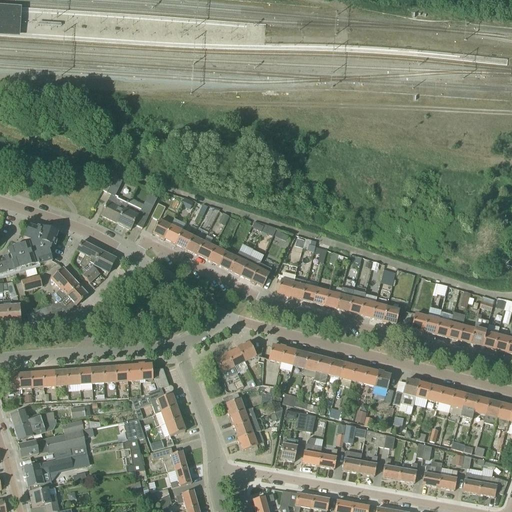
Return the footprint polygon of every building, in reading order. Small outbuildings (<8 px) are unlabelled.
[(0,29),(8,30),(8,23),(9,17),(0,16),(0,29)] [(106,193),(113,179),(110,177),(102,191),(106,193)] [(106,193),(111,196),(101,216),(117,224),(126,204),(120,201),(117,199),(117,198),(114,197),(121,182),(113,179),(106,193)] [(126,204),(117,224),(130,231),(133,225),(142,230),(156,200),(148,196),(141,211),(126,204)] [(150,218),(159,222),(159,221),(165,208),(157,204),(150,218)] [(220,223),(225,225),(229,216),(224,214),(220,223)] [(170,227),(159,221),(159,222),(152,235),(159,238),(159,239),(163,242),(164,241),(170,227)] [(275,235),(277,229),(266,225),(264,232),(275,235)] [(28,227),(25,236),(23,240),(26,241),(26,242),(27,246),(8,251),(10,259),(0,261),(0,277),(52,262),(47,248),(50,247),(52,247),(57,234),(43,229),(42,231),(28,227)] [(170,227),(164,241),(175,246),(181,232),(170,227)] [(181,232),(175,246),(186,251),(192,238),(181,232)] [(192,238),(186,251),(196,256),(203,243),(192,238)] [(81,242),(76,252),(84,256),(79,266),(83,270),(89,265),(90,262),(94,264),(100,252),(81,242)] [(203,243),(196,256),(207,261),(214,248),(203,243)] [(242,253),(264,261),(267,254),(244,246),(242,253)] [(214,248),(207,261),(218,267),(224,253),(214,248)] [(89,265),(83,270),(86,273),(82,277),(89,285),(99,275),(94,270),(95,268),(108,275),(115,260),(100,252),(94,264),(90,262),(89,265)] [(224,253),(218,267),(228,272),(235,258),(224,253)] [(239,277),(246,264),(235,258),(228,272),(239,277)] [(246,264),(239,277),(250,283),(259,265),(260,263),(249,258),(246,264)] [(375,262),(372,271),(377,273),(380,264),(375,262)] [(259,265),(250,283),(250,284),(255,286),(255,285),(262,288),(269,275),(268,275),(270,271),(259,265)] [(78,285),(62,269),(51,280),(66,297),(78,285)] [(383,271),(380,285),(391,288),(395,275),(383,271)] [(279,277),(278,280),(280,281),(277,295),(284,297),(284,299),(289,300),(289,299),(294,280),(295,277),(283,274),(282,277),(279,277)] [(38,277),(21,282),(24,293),(41,287),(38,277)] [(289,299),(301,302),(306,283),(294,280),(289,299)] [(301,302),(313,305),(318,286),(306,283),(301,302)] [(11,284),(5,285),(11,304),(17,302),(11,284)] [(51,307),(51,320),(60,320),(87,296),(78,285),(66,297),(57,305),(56,305),(51,307)] [(318,286),(313,305),(325,308),(330,288),(329,288),(329,289),(318,286)] [(336,290),(330,288),(325,308),(336,311),(341,290),(336,288),(336,290)] [(336,311),(347,314),(353,292),(353,291),(342,288),(341,290),(336,311)] [(353,292),(347,314),(359,317),(364,295),(365,295),(353,292)] [(364,295),(359,317),(371,320),(375,305),(377,299),(364,295)] [(478,309),(490,313),(494,301),(482,298),(478,309)] [(511,301),(498,298),(496,308),(511,311),(511,301)] [(12,325),(20,325),(19,308),(11,308),(3,309),(3,303),(0,303),(0,326),(4,326),(12,325)] [(399,312),(400,306),(388,303),(386,308),(383,323),(382,322),(382,324),(387,325),(388,324),(395,326),(399,312)] [(371,320),(382,322),(383,323),(386,308),(375,305),(371,320)] [(429,312),(428,312),(417,309),(415,316),(414,315),(411,330),(418,332),(418,333),(423,334),(423,333),(428,316),(429,312)] [(438,322),(439,319),(428,316),(423,333),(435,336),(438,322)] [(451,317),(450,324),(450,325),(447,339),(458,342),(462,328),(464,321),(451,317)] [(473,331),(473,330),(469,345),(481,348),(487,326),(488,323),(480,321),(476,320),(473,331)] [(435,336),(447,339),(450,325),(450,324),(438,322),(435,336)] [(487,326),(481,348),(493,351),(497,337),(497,336),(499,329),(487,326)] [(458,342),(469,345),(473,330),(462,328),(458,342)] [(497,337),(493,351),(505,354),(509,340),(497,337)] [(244,363),(255,357),(249,344),(242,348),(241,347),(237,349),(244,363)] [(268,361),(280,364),(284,349),(279,347),(279,349),(272,347),(268,361)] [(244,363),(237,349),(236,349),(237,350),(227,355),(226,354),(226,355),(233,369),(233,368),(236,374),(237,375),(247,370),(244,363)] [(285,349),(284,349),(280,364),(292,367),(296,353),(284,350),(285,349)] [(292,367),(304,370),(308,356),(296,353),(292,367)] [(233,369),(226,355),(221,357),(222,358),(215,362),(221,374),(222,374),(225,380),(236,374),(233,368),(233,369)] [(316,373),(319,359),(308,356),(304,370),(316,373)] [(316,373),(314,380),(313,382),(318,383),(325,385),(327,376),(328,376),(331,362),(319,359),(316,373)] [(331,362),(328,376),(339,379),(343,365),(331,362)] [(152,381),(152,380),(151,371),(151,366),(143,367),(143,365),(139,366),(140,382),(152,381)] [(337,386),(349,389),(354,368),(343,365),(339,379),(337,386)] [(140,382),(139,366),(138,366),(138,367),(127,368),(128,383),(140,382)] [(128,383),(127,368),(114,369),(115,383),(128,383)] [(366,371),(354,368),(349,389),(351,382),(355,383),(362,385),(366,371)] [(115,383),(114,369),(102,370),(103,384),(115,383)] [(103,384),(102,370),(90,371),(91,385),(103,384)] [(154,380),(158,391),(161,390),(162,394),(167,392),(167,391),(169,393),(171,392),(172,390),(171,388),(170,388),(169,388),(168,388),(162,370),(158,371),(159,380),(154,380)] [(78,371),(66,372),(67,387),(79,386),(78,371)] [(91,385),(90,371),(78,371),(79,386),(80,391),(91,390),(91,385)] [(377,374),(366,371),(362,385),(374,388),(378,373),(378,372),(377,374)] [(66,372),(54,373),(55,388),(67,387),(66,372)] [(43,389),(55,388),(54,373),(42,374),(43,389)] [(374,388),(372,395),(385,398),(383,403),(390,404),(393,392),(387,391),(390,377),(382,375),(383,374),(378,373),(374,388)] [(30,375),(31,390),(43,389),(42,374),(30,375)] [(19,390),(18,376),(18,375),(13,375),(13,376),(5,377),(6,391),(19,390)] [(30,375),(18,376),(19,390),(31,390),(30,375)] [(243,388),(240,381),(233,384),(236,392),(243,388)] [(412,409),(415,398),(414,398),(418,383),(414,382),(413,383),(406,381),(402,395),(396,393),(393,406),(399,407),(400,405),(412,409)] [(419,383),(418,383),(414,398),(415,398),(426,401),(430,387),(418,384),(419,383)] [(430,387),(426,401),(438,404),(441,390),(430,387)] [(168,397),(167,392),(162,394),(161,390),(158,391),(149,395),(149,397),(131,404),(137,420),(138,421),(143,419),(140,410),(151,406),(155,416),(156,415),(176,408),(171,396),(168,397)] [(453,393),(441,390),(438,404),(450,407),(453,393)] [(465,396),(453,393),(450,407),(462,410),(465,396)] [(229,418),(230,418),(244,413),(239,400),(237,395),(231,397),(234,402),(226,405),(228,413),(227,413),(229,418)] [(293,409),(296,398),(284,395),(282,406),(293,409)] [(477,399),(465,396),(462,410),(473,413),(477,399)] [(485,416),(488,402),(477,399),(473,413),(485,416)] [(294,408),(305,411),(307,405),(295,402),(294,408)] [(500,405),(488,402),(485,416),(496,419),(500,405)] [(511,408),(500,405),(496,419),(495,425),(507,428),(508,422),(511,408)] [(70,410),(71,419),(84,417),(83,408),(70,410)] [(180,420),(176,408),(156,415),(161,427),(180,420)] [(9,416),(13,430),(29,425),(30,428),(37,426),(38,428),(42,426),(41,424),(46,423),(46,422),(47,422),(47,419),(46,418),(45,414),(39,416),(39,415),(27,418),(25,411),(9,416)] [(230,418),(234,429),(248,424),(244,413),(230,418)] [(303,433),(306,419),(306,416),(299,415),(295,431),(303,433)] [(365,418),(363,427),(370,429),(373,420),(365,418)] [(314,421),(306,419),(304,432),(311,434),(314,421)] [(184,432),(180,420),(161,427),(165,439),(169,437),(169,438),(184,432)] [(136,421),(123,424),(123,425),(127,443),(139,440),(144,439),(141,430),(138,422),(136,421)] [(83,432),(83,431),(81,422),(62,426),(64,436),(82,432),(83,432)] [(29,425),(13,430),(17,442),(49,432),(46,423),(41,424),(42,426),(38,428),(37,426),(30,428),(29,425)] [(252,423),(248,424),(234,429),(238,440),(252,435),(256,434),(252,423)] [(92,430),(83,431),(83,432),(82,432),(83,439),(93,437),(92,430)] [(428,443),(434,445),(438,432),(432,430),(428,443)] [(385,437),(365,431),(364,442),(370,443),(371,439),(376,440),(374,447),(383,449),(385,437)] [(86,451),(83,439),(82,432),(64,436),(45,440),(45,441),(18,447),(21,459),(37,456),(36,451),(46,449),(48,455),(53,454),(54,457),(55,462),(70,459),(86,455),(86,451)] [(336,446),(342,447),(345,435),(339,434),(336,446)] [(256,447),(252,435),(238,440),(237,440),(239,445),(240,445),(243,452),(256,447)] [(385,437),(383,449),(392,451),(394,439),(385,437)] [(283,446),(282,446),(279,461),(293,463),(296,448),(297,442),(284,439),(283,446)] [(309,439),(308,446),(305,445),(301,465),(317,468),(319,456),(321,448),(313,447),(315,440),(309,439)] [(128,475),(145,473),(137,442),(122,444),(123,450),(131,449),(133,468),(124,470),(125,475),(128,475)] [(415,459),(422,460),(424,448),(424,447),(418,445),(415,459)] [(424,448),(422,460),(429,461),(431,449),(424,448)] [(167,474),(175,472),(174,472),(186,469),(182,453),(172,456),(170,449),(150,455),(152,462),(162,459),(167,474)] [(476,449),(475,456),(482,458),(484,451),(476,449)] [(319,456),(317,468),(333,471),(337,451),(332,450),(330,458),(319,456)] [(486,459),(493,461),(495,452),(488,451),(486,459)] [(357,475),(359,463),(349,461),(350,453),(345,452),(341,472),(357,475)] [(461,468),(463,458),(455,456),(454,467),(461,468)] [(357,475),(374,478),(377,458),(372,457),(370,465),(359,463),(357,475)] [(461,493),(477,496),(481,477),(481,473),(468,470),(470,459),(464,457),(461,470),(466,471),(461,493)] [(27,489),(43,485),(43,484),(49,483),(47,474),(71,469),(70,459),(55,462),(23,469),(27,489)] [(397,482),(399,470),(389,468),(390,460),(385,459),(381,479),(397,482)] [(399,470),(397,482),(414,485),(417,465),(411,464),(410,472),(399,470)] [(421,487),(437,489),(441,470),(425,467),(421,487)] [(186,469),(174,472),(175,472),(177,482),(170,485),(171,490),(191,484),(186,469)] [(441,470),(437,489),(454,492),(457,472),(441,470)] [(481,477),(477,496),(494,499),(495,494),(502,496),(507,483),(499,480),(497,479),(497,480),(481,477)] [(132,495),(141,493),(139,482),(130,484),(132,495)] [(57,511),(54,497),(49,498),(47,490),(29,494),(32,509),(41,507),(44,506),(45,511),(57,511)] [(161,500),(168,496),(167,490),(155,494),(157,503),(161,503),(161,500)] [(183,504),(186,511),(197,508),(193,492),(176,497),(178,505),(183,504)] [(288,508),(289,508),(292,494),(282,492),(280,502),(279,510),(288,508)] [(298,511),(300,508),(310,510),(312,498),(292,494),(289,508),(294,509),(293,511),(298,511)] [(161,503),(162,511),(167,511),(167,508),(168,505),(171,505),(168,496),(161,500),(161,503)] [(255,511),(267,511),(265,504),(273,502),(272,497),(264,499),(264,498),(252,502),(255,511)] [(326,511),(328,501),(312,498),(310,510),(321,511),(320,511),(326,511)] [(350,511),(352,505),(336,502),(334,511),(350,511)]
